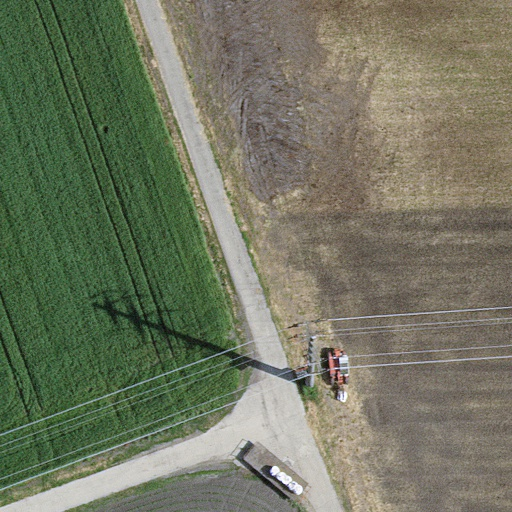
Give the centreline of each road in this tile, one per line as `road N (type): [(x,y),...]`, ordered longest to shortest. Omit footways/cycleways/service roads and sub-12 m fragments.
road 1 (track): [(325,511),(146,0)]
road 2 (track): [(292,416),(23,511)]
